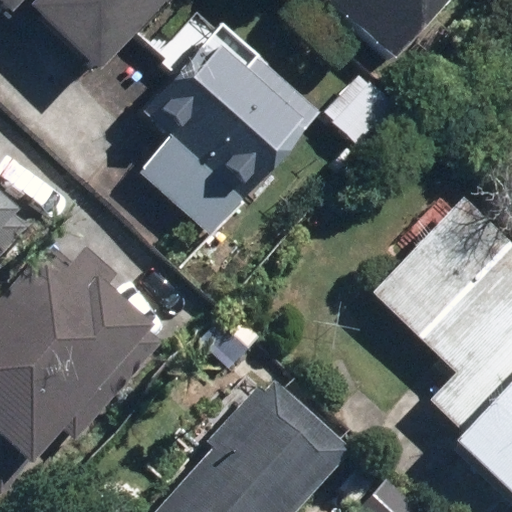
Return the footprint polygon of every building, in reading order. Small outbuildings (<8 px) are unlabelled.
[(0,0),(0,21),(69,89),(155,0),(0,0)] [(437,0),(308,0),(302,8),(379,71),(437,0)] [(159,138),(227,202),(301,124),(236,63),(233,65),(199,33),(119,119),(150,148),(159,138)] [(208,223),(143,158),(108,192),(173,258),(208,223)] [(435,383),(408,410),(436,438),(421,453),(482,511),(511,511),(511,269),(446,206),(352,302),(435,383)] [(94,289),(50,251),(27,277),(13,266),(0,281),(0,474),(2,476),(121,339),(81,304),(94,289)] [(290,511),(341,455),(258,383),(144,511),(290,511)]
